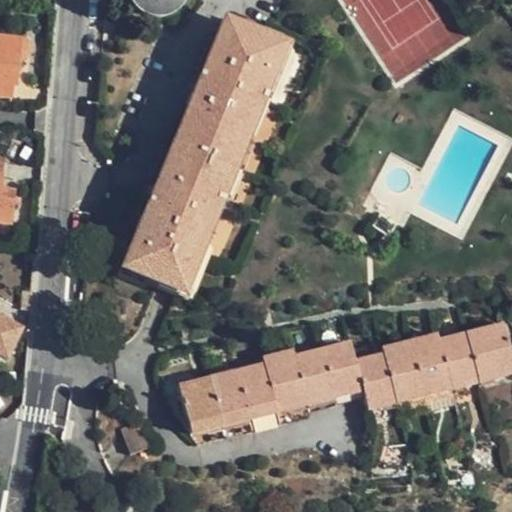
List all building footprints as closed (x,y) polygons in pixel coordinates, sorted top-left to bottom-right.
[(192,0),(136,0),(147,21),(192,0)] [(226,24),(213,59),(205,78),(198,76),(191,93),(198,97),(190,117),(159,194),(151,215),(144,212),(135,231),(143,235),(129,267),(183,289),(279,46),(226,24)] [(15,89),(20,38),(0,36),(0,101),(10,102),(12,89),(15,89)] [(205,78),(213,59),(205,55),(198,76),(205,78)] [(198,97),(191,93),(182,114),(190,117),(198,97)] [(6,198),(7,187),(1,187),(3,158),(0,157),(0,226),(9,227),(12,198),(6,198)] [(151,215),(159,194),(152,191),(144,212),(151,215)] [(392,228),(399,216),(381,205),(374,217),(392,228)] [(24,267),(26,252),(12,251),(10,266),(24,267)] [(0,358),(5,361),(21,328),(0,316),(0,358)] [(492,317),(465,324),(479,372),(506,364),(492,317)] [(465,324),(438,331),(451,380),(479,372),(465,324)] [(409,333),(411,339),(438,331),(437,325),(409,333)] [(438,331),(411,339),(425,388),(451,380),(438,331)] [(380,341),(381,347),(411,339),(409,333),(380,341)] [(349,336),(321,344),(334,391),(362,383),(354,355),(349,336)] [(411,339),(381,347),(395,396),(425,388),(411,339)] [(261,354),(263,361),(294,352),(292,344),(261,354)] [(321,344),(294,352),(307,399),(334,391),(321,344)] [(381,347),(354,355),(362,383),(365,393),(367,404),(395,396),(381,347)] [(294,352),(263,361),(277,408),(280,419),(311,411),(311,409),(307,399),(294,352)] [(263,361),(237,368),(254,427),(280,419),(277,408),(263,361)] [(237,368),(209,376),(225,435),(254,427),(237,368)] [(225,435),(209,376),(178,384),(191,433),(200,443),(225,435)] [(451,380),(425,388),(427,396),(454,388),(451,380)] [(362,383),(334,391),(337,401),(365,393),(362,383)] [(425,388),(395,396),(398,405),(427,396),(425,388)] [(307,399),(311,409),(337,401),(334,391),(307,399)] [(151,446),(139,422),(121,431),(133,455),(151,446)]
